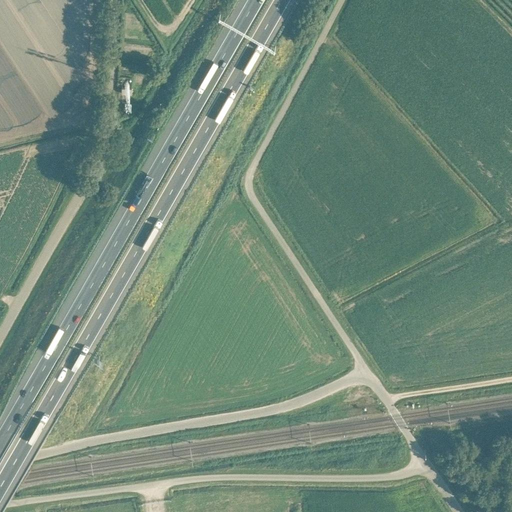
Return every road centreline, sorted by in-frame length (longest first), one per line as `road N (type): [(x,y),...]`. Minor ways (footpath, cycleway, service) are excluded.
road 1 (motorway): [(0,487),(281,0)]
road 2 (motorway): [(255,0),(0,444)]
road 3 (unclassified): [(365,372),(247,183),(341,0)]
road 4 (unclassified): [(0,504),(203,479),(385,477),(424,462)]
road 5 (unclassified): [(0,457),(277,410),(365,372)]
road 6 (unclassified): [(0,342),(106,140),(112,0)]
road 7 (track): [(511,379),(386,398)]
